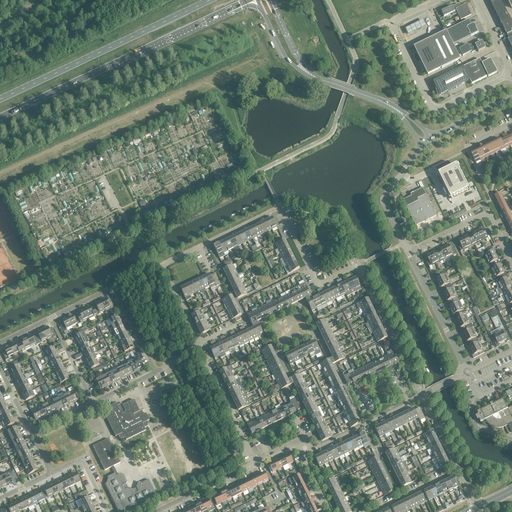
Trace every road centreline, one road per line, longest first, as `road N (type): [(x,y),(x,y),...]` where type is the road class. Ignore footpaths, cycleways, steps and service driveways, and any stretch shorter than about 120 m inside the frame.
road 1 (trunk): [(0,116),(246,0)]
road 2 (unclassified): [(358,267),(314,277),(280,206),(161,264)]
road 3 (trunk): [(209,0),(0,99)]
road 4 (unclassified): [(439,0),(394,23),(430,104),(442,107),(511,73)]
road 5 (unclassified): [(0,295),(131,231)]
road 6 (residential): [(420,396),(358,267)]
road 7 (residential): [(408,252),(486,213),(511,260)]
road 8 (residential): [(254,465),(200,343)]
road 9 (residential): [(466,372),(408,252)]
road 10 (residential): [(304,446),(320,447),(420,396)]
